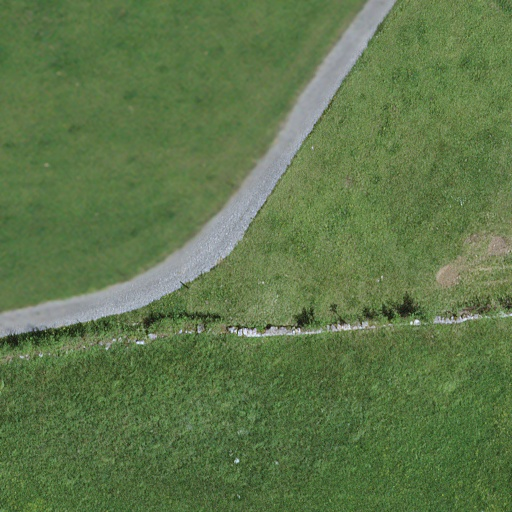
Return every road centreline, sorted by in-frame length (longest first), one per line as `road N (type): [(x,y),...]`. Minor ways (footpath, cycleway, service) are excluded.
road 1 (track): [(252,133),(163,156),(0,171)]
road 2 (track): [(379,0),(252,133)]
